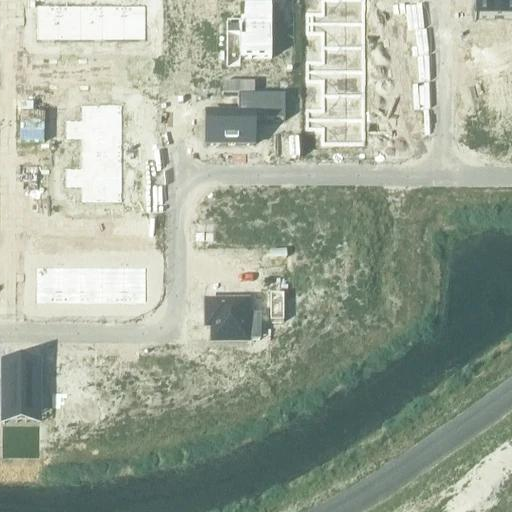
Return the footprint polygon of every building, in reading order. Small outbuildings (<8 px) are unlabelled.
[(321,0),(321,14),(306,14),(306,24),(363,24),(363,12),(364,12),(363,0),(321,0)] [(511,0),(473,0),(474,20),(511,19),(511,0)] [(79,6),(79,42),(101,42),(101,6),(101,5),(79,5),(79,6)] [(101,6),(101,42),(123,42),(123,6),(101,5),(101,6)] [(35,6),(35,42),(57,42),(57,6),(35,6)] [(57,6),(57,42),(79,42),(79,6),(57,6)] [(123,6),(123,42),(145,42),(145,6),(123,6)] [(242,6),(242,46),(272,46),(272,6),(242,6)] [(178,52),(207,52),(207,55),(209,55),(209,8),(207,8),(207,9),(178,10),(178,8),(177,8),(177,55),(178,55),(178,52)] [(15,22),(15,35),(23,35),(23,22),(15,22)] [(306,24),(306,34),(321,34),(321,48),(363,48),(363,24),(306,24)] [(15,35),(15,47),(23,47),(23,35),(15,35)] [(321,48),(321,62),(306,62),(306,72),(364,72),(363,59),(363,48),(321,48)] [(8,56),(8,68),(16,68),(17,56),(8,56)] [(363,96),(363,85),(364,85),(364,72),(306,72),(306,82),(321,82),(321,96),(363,96)] [(101,82),(89,82),(89,90),(101,90),(101,82)] [(111,82),(111,90),(123,90),(123,82),(111,82)] [(123,82),(123,90),(135,90),(135,82),(123,82)] [(221,84),(221,96),(237,96),(238,84),(221,84)] [(8,87),(8,99),(16,99),(17,87),(8,87)] [(46,88),(46,96),(58,96),(58,88),(46,88)] [(58,88),(58,96),(70,96),(70,88),(58,88)] [(205,113),(206,146),(254,146),(254,121),(284,121),(284,96),(237,96),(237,113),(205,113)] [(321,96),(321,110),(306,110),(306,120),(363,120),(363,96),(321,96)] [(8,99),(8,111),(16,111),(16,99),(8,99)] [(64,121),(64,131),(121,131),(121,106),(80,106),(80,121),(64,121)] [(511,112),(468,113),(468,146),(487,146),(500,146),(511,145),(511,112)] [(364,132),(363,132),(363,120),(306,120),(306,130),(321,130),(321,145),(349,145),(363,145),(364,132)] [(64,131),(64,141),(79,141),(79,155),(121,155),(121,131),(64,131)] [(275,149),(275,158),(284,158),(284,149),(275,149)] [(64,169),(64,179),(122,178),(122,166),(121,166),(121,155),(79,155),(79,169),(64,169)] [(64,179),(64,189),(80,189),(80,204),(121,204),(122,179),(122,178),(64,179)] [(249,234),(250,202),(206,202),(206,234),(249,234)] [(46,214),(46,222),(58,222),(58,214),(46,214)] [(58,214),(58,222),(70,222),(70,214),(58,214)] [(284,214),(284,222),(296,222),(296,214),(284,214)] [(310,291),(310,343),(319,343),(355,343),(355,294),(366,294),(366,293),(365,293),(365,219),(366,219),(366,217),(328,217),(328,218),(320,218),(320,291),(310,291)] [(8,220),(8,233),(17,232),(17,220),(8,220)] [(79,220),(79,228),(92,228),(92,220),(79,220)] [(111,220),(111,228),(123,228),(123,220),(111,220)] [(123,220),(123,228),(135,228),(135,220),(123,220)] [(8,233),(8,245),(17,245),(17,232),(8,233)] [(284,238),(284,246),(296,246),(296,238),(284,238)] [(15,264),(15,276),(23,276),(23,264),(15,264)] [(35,268),(35,304),(57,304),(57,268),(35,268)] [(57,268),(57,304),(79,304),(79,268),(57,268)] [(79,268),(79,304),(101,304),(101,268),(79,268)] [(101,268),(101,304),(123,304),(123,268),(101,268)] [(123,268),(123,304),(145,304),(145,268),(123,268)] [(285,274),(285,286),(294,286),(294,274),(285,274)] [(15,276),(15,288),(23,288),(23,276),(15,276)] [(285,286),(285,298),(294,298),(294,286),(285,286)] [(269,293),(269,321),(283,321),(283,293),(269,293)] [(285,298),(285,310),(294,310),(294,298),(285,298)] [(206,300),(206,326),(212,325),(212,340),(247,340),(247,339),(259,339),(259,314),(247,314),(247,300),(206,300)] [(285,310),(285,322),(294,322),(294,310),(285,310)] [(285,322),(285,334),(294,334),(294,322),(285,322)] [(285,334),(285,346),(294,346),(294,334),(285,334)] [(2,377),(2,424),(38,424),(38,364),(2,364),(2,366),(8,366),(8,377),(2,377)] [(81,364),(81,376),(54,376),(54,420),(90,420),(90,413),(102,413),(102,364),(81,364)] [(114,365),(114,418),(160,418),(160,390),(143,390),(143,383),(143,365),(131,365),(131,364),(126,364),(126,365),(114,365)] [(178,386),(178,416),(218,416),(218,386),(178,386)] [(151,438),(151,447),(152,450),(166,440),(166,439),(166,434),(166,424),(151,424),(151,438)]
